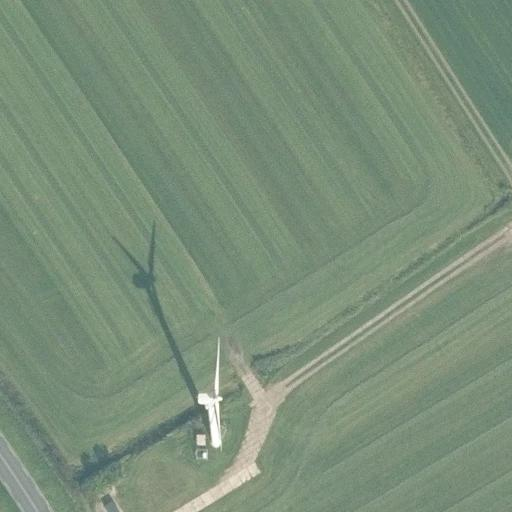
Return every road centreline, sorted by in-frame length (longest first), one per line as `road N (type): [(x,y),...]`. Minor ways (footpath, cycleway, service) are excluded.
road 1 (track): [(266,396),(511,231)]
road 2 (track): [(511,177),(398,0)]
road 3 (track): [(187,511),(244,478),(266,396)]
